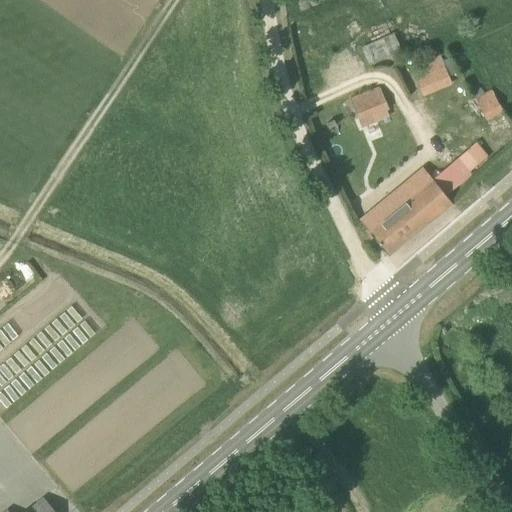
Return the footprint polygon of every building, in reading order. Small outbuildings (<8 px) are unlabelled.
[(302,57),(371,27),(361,5),(292,35),(302,57)] [(369,65),(402,50),(394,32),(361,47),(369,65)] [(423,96),(452,85),(442,61),(413,72),(423,96)] [(364,129),(377,123),(374,116),(389,110),(380,86),(352,98),(364,129)] [(488,120),(503,111),(490,89),(475,98),(488,120)] [(449,194),(490,155),(476,140),(435,178),(449,194)] [(388,256),(452,203),(423,170),(360,221),(369,231),(368,232),(388,256)] [(53,511),(46,503),(35,511),(7,511),(8,511),(7,511),(53,511)]
